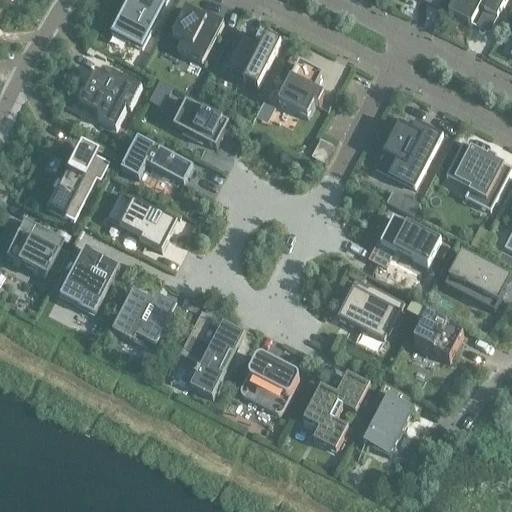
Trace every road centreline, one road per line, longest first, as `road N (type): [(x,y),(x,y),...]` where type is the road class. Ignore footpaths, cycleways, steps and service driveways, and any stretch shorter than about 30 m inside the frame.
road 1 (residential): [(390,67),(334,180),(298,223)]
road 2 (residential): [(258,0),(390,67)]
road 3 (residential): [(390,67),(511,130)]
road 4 (residential): [(65,0),(0,116)]
